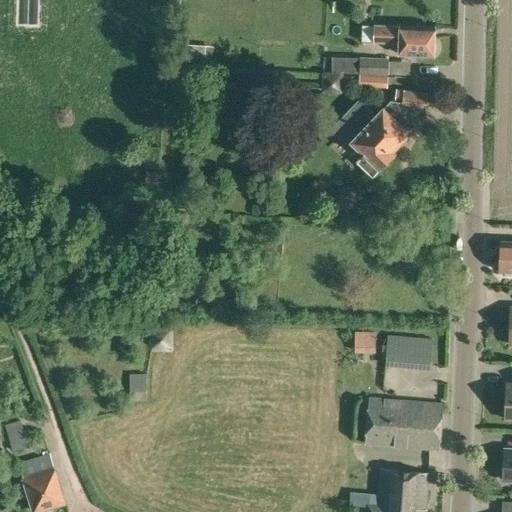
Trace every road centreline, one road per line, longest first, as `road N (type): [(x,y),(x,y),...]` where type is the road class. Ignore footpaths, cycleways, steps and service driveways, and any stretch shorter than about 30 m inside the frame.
road 1 (secondary): [(462,511),(477,190),(476,0)]
road 2 (track): [(81,507),(0,280)]
